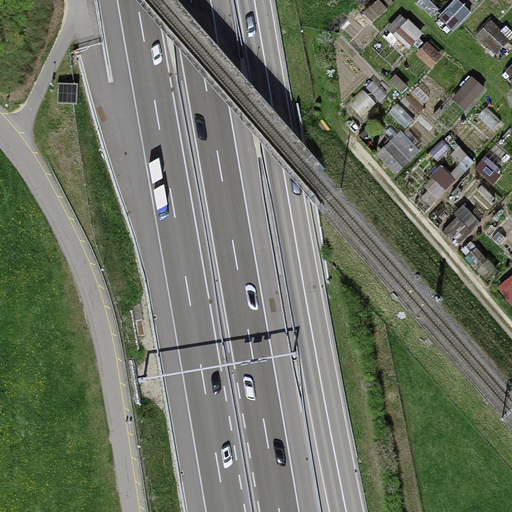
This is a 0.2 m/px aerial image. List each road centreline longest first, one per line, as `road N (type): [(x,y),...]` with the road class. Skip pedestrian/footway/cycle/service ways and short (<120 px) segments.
road 1 (trunk): [(254,0),(346,511)]
road 2 (motorway): [(279,511),(190,0)]
road 3 (motorway): [(137,0),(225,511)]
road 4 (unclassified): [(131,511),(96,314),(63,230),(12,142)]
